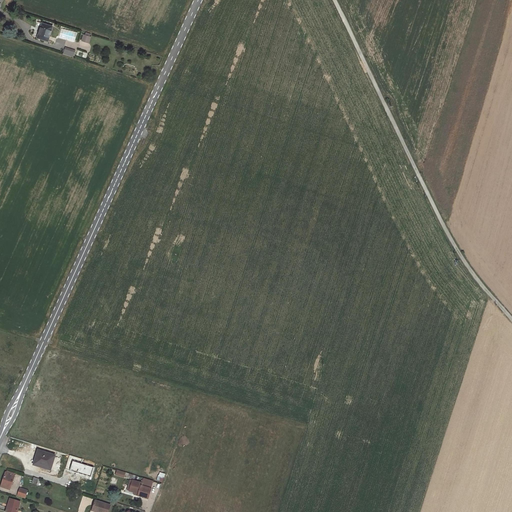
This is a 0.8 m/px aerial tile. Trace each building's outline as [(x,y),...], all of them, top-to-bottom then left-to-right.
[(48,41),(52,26),(42,23),(37,37),(48,41)] [(89,43),(91,37),(89,36),(85,35),(84,34),(82,41),(89,43)] [(51,459),(52,455),(38,451),(36,457),(39,458),(36,465),(48,469),(49,465),(51,465),(53,460),(51,459)] [(9,489),(14,475),(6,473),(6,472),(1,487),(9,489)] [(143,478),(142,483),(146,484),(145,487),(151,489),(153,481),(143,478)] [(138,494),(138,496),(148,499),(151,489),(145,487),(146,484),(142,483),(133,481),(129,491),(134,492),(138,494)] [(25,498),(27,490),(20,488),(18,496),(25,498)] [(16,511),(20,502),(10,499),(5,511),(16,511)] [(108,511),(110,505),(95,501),(92,509),(99,511),(108,511)]
